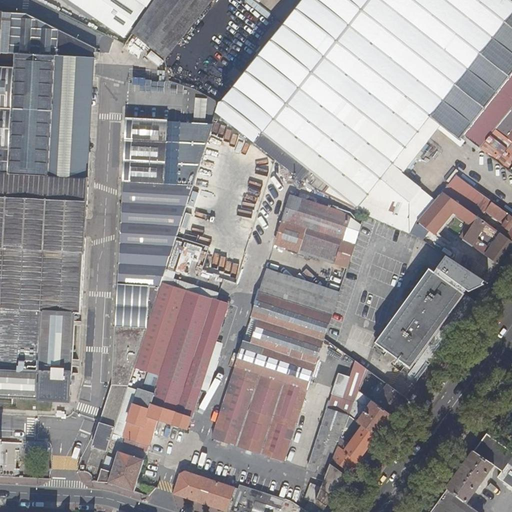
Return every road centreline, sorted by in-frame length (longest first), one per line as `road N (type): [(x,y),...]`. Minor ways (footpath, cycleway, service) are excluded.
road 1 (primary): [(511,303),(365,511)]
road 2 (primary): [(391,511),(511,339)]
road 3 (tertiary): [(129,511),(0,494)]
